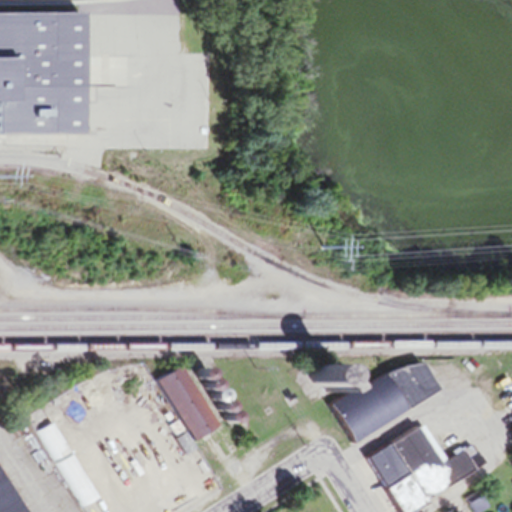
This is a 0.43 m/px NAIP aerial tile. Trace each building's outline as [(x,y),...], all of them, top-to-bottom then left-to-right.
[(0,140),(88,138),(85,15),(0,16),(0,140)] [(441,397),(421,362),(336,411),(356,446),(441,397)] [(194,448),(217,435),(181,372),(158,385),(194,448)] [(53,427),(35,438),(79,511),(85,511),(99,503),(53,427)] [(369,460),(399,511),(418,511),(476,479),(462,456),(445,466),(424,429),(369,460)] [(27,511),(0,463),(0,511),(27,511)] [(486,511),(479,496),(464,503),(467,511),(486,511)]
